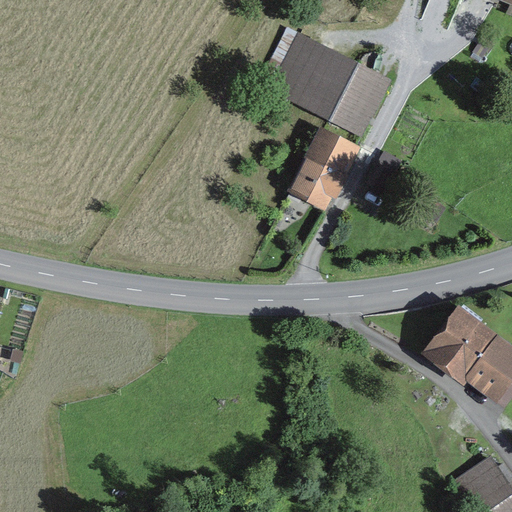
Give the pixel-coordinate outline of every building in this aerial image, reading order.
[(355,107),(372,115),(387,84),(299,37),(272,90),(345,127),(355,107)] [(323,130),(294,189),(324,205),(354,146),(323,130)] [(377,164),(366,183),(390,196),(401,177),(377,164)] [(427,197),(418,209),(435,221),(444,208),(427,197)] [(511,369),(511,348),(495,336),(493,338),(459,312),(429,352),(464,379),(468,373),(494,393),(511,369)] [(510,511),(502,501),(511,494),(511,491),(489,458),(456,482),(477,511),(510,511)]
